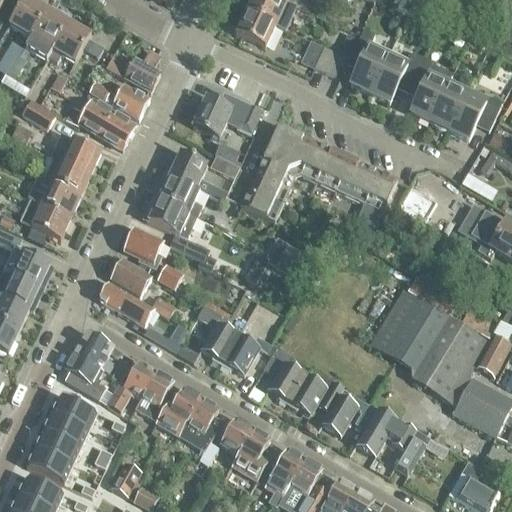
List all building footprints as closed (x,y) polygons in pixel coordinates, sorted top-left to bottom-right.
[(252,0),(246,15),(275,29),(286,6),(273,0),(252,0)] [(9,29),(30,42),(47,15),(25,2),(9,29)] [(45,65),(47,62),(67,27),(47,15),(30,42),(24,52),(45,65)] [(265,51),(275,29),(246,15),(235,37),(265,51)] [(90,40),(67,27),(47,62),(56,68),(60,60),(74,68),(90,40)] [(371,98),(392,55),(370,45),(374,37),(363,32),(346,68),(356,72),(349,87),(371,98)] [(358,41),(349,37),(344,48),(353,52),(358,41)] [(484,47),(470,39),(466,48),(480,55),(484,47)] [(0,64),(12,45),(4,41),(0,47),(0,64)] [(103,51),(90,44),(84,55),(96,62),(103,51)] [(149,47),(143,44),(140,50),(145,53),(149,47)] [(314,72),(325,77),(335,57),(323,51),(314,72)] [(396,91),(408,97),(425,61),(411,54),(408,62),(392,55),(371,98),(389,106),(396,91)] [(133,64),(129,72),(111,62),(105,74),(123,84),(122,85),(149,99),(160,79),(153,75),(159,62),(148,57),(142,69),(133,64)] [(343,61),(335,57),(325,77),(334,81),(343,61)] [(26,64),(20,60),(16,58),(10,68),(20,74),(26,64)] [(425,61),(408,97),(417,100),(410,115),(432,126),(450,88),(454,80),(432,70),(434,65),(425,61)] [(20,74),(10,68),(4,78),(15,85),(20,74)] [(66,83),(57,78),(50,92),(58,97),(66,83)] [(122,92),(117,101),(108,96),(109,95),(95,87),(90,97),(112,110),(111,111),(138,125),(148,105),(122,92)] [(450,88),(432,126),(450,134),(468,96),(450,88)] [(485,104),(468,96),(450,134),(468,142),(475,128),(488,134),(501,105),(487,99),(485,104)] [(205,103),(192,131),(218,143),(226,127),(237,132),(236,134),(249,139),(250,138),(251,137),(261,115),(248,110),(223,98),(219,109),(205,103)] [(55,119),(29,104),(21,118),(47,134),(55,119)] [(122,156),(135,133),(91,107),(84,119),(73,112),(65,124),(77,131),(78,129),(122,156)] [(279,129),(264,162),(296,178),(304,162),(294,157),(302,140),(279,129)] [(487,150),(500,158),(508,145),(494,137),(487,150)] [(100,158),(71,145),(60,140),(49,162),(53,164),(89,181),(100,158)] [(332,154),(302,140),(294,157),(304,162),(296,178),(297,179),(317,188),(332,154)] [(234,169),(239,157),(220,147),(214,160),(234,169)] [(332,154),(317,188),(336,197),(344,180),(353,184),(361,167),(332,154)] [(179,157),(168,181),(196,193),(196,194),(207,199),(223,206),(225,201),(227,196),(200,184),(206,170),(179,157)] [(482,184),(491,167),(509,177),(511,172),(511,170),(489,158),(476,181),(482,184)] [(209,172),(233,183),(239,172),(215,160),(209,172)] [(296,178),(264,162),(255,182),(271,189),(267,199),(284,207),(297,179),(296,178)] [(50,190),(79,203),(89,181),(53,164),(43,186),(50,190)] [(336,197),(364,210),(365,210),(381,176),(361,167),(353,184),(344,180),(336,197)] [(399,185),(381,176),(365,210),(364,210),(358,223),(377,232),(399,185)] [(164,178),(157,193),(162,195),(158,202),(197,219),(207,199),(196,194),(196,193),(168,181),(164,178)] [(284,207),(267,199),(271,189),(255,182),(241,212),(275,227),(284,207)] [(423,196),(411,189),(402,205),(414,212),(423,196)] [(69,225),(79,203),(50,190),(45,200),(38,197),(34,207),(40,211),(69,225)] [(149,217),(145,225),(176,239),(170,251),(174,253),(201,265),(198,270),(211,276),(216,265),(207,260),(209,255),(186,244),(197,219),(158,202),(154,200),(146,216),(149,217)] [(69,225),(40,211),(29,206),(19,228),(59,247),(69,225)] [(511,263),(511,231),(486,216),(472,240),(493,253),(486,265),(504,276),(511,264),(511,263)] [(2,219),(0,224),(0,229),(10,234),(14,225),(2,219)] [(160,261),(157,260),(163,246),(135,233),(125,256),(139,262),(137,267),(154,275),(160,261)] [(49,279),(45,277),(49,269),(16,254),(21,244),(0,234),(0,248),(13,254),(3,276),(38,293),(38,292),(42,294),(49,279)] [(318,266),(289,249),(276,272),(305,289),(318,266)] [(259,258),(245,282),(254,288),(269,264),(259,258)] [(110,285),(111,286),(139,302),(151,282),(122,265),(110,285)] [(429,284),(435,274),(422,267),(416,277),(429,284)] [(486,267),(482,273),(488,277),(493,271),(486,267)] [(157,284),(174,294),(182,280),(165,270),(157,284)] [(39,302),(35,300),(38,293),(3,276),(0,282),(0,303),(27,316),(28,314),(32,316),(39,302)] [(402,296),(370,350),(415,378),(424,393),(458,411),(453,419),(496,442),(508,420),(511,421),(511,437),(508,447),(511,449),(511,402),(473,382),(472,383),(469,381),(490,347),(491,347),(494,341),(501,329),(416,280),(406,298),(402,296)] [(179,285),(174,294),(184,300),(189,292),(179,285)] [(154,314),(110,288),(101,302),(102,308),(143,332),(154,314)] [(158,302),(151,312),(169,322),(175,312),(158,302)] [(27,316),(0,303),(0,329),(17,338),(27,316)] [(259,306),(255,313),(262,316),(266,309),(259,306)] [(511,309),(510,314),(501,329),(511,335),(511,309)] [(214,366),(222,371),(239,341),(225,332),(229,326),(213,316),(204,310),(196,322),(214,332),(201,355),(212,361),(214,366)] [(147,330),(169,341),(176,328),(154,317),(147,330)] [(0,354),(8,358),(17,338),(0,329),(0,354)] [(174,357),(178,350),(147,332),(143,338),(174,357)] [(85,340),(74,359),(102,376),(102,375),(100,374),(113,352),(90,339),(85,340)] [(260,355),(270,361),(275,352),(257,341),(253,349),(239,341),(222,371),(228,375),(233,374),(245,381),(260,355)] [(491,347),(477,373),(494,382),(511,351),(508,349),(494,341),(491,347)] [(295,364),(281,355),(276,353),(268,364),(282,373),(269,395),(279,401),(280,406),(289,410),(306,380),(291,371),(295,364)] [(185,363),(192,368),(198,358),(190,354),(189,356),(185,363)] [(102,376),(74,359),(64,375),(70,378),(65,386),(98,405),(105,394),(97,389),(100,386),(97,384),(102,376)] [(120,367),(112,382),(119,386),(129,369),(124,366),(120,367)] [(139,368),(125,392),(120,389),(107,409),(120,416),(131,397),(141,403),(156,378),(139,368)] [(174,388),(156,378),(141,403),(149,408),(146,414),(148,421),(157,427),(168,408),(163,405),(174,388)] [(326,394),(329,396),(320,411),(329,417),(338,401),(343,392),(324,381),(320,388),(306,380),(289,410),(296,415),(300,413),(311,420),(326,394)] [(184,394),(173,411),(168,408),(157,427),(158,427),(157,429),(179,441),(186,429),(201,404),(184,394)] [(59,400),(51,418),(88,436),(97,417),(59,400)] [(342,442),(358,414),(359,415),(359,417),(360,418),(354,428),(365,435),(377,415),(377,414),(370,410),(369,412),(353,403),(350,408),(338,401),(329,417),(330,418),(323,431),(342,442)] [(218,414),(201,404),(186,429),(179,441),(203,456),(216,435),(209,430),(218,414)] [(426,450),(412,442),(416,436),(402,428),(401,429),(377,415),(365,435),(356,450),(376,462),(390,438),(396,442),(392,448),(405,455),(395,472),(409,480),(426,450)] [(51,418),(42,436),(80,453),(88,436),(51,418)] [(110,423),(106,433),(121,439),(125,430),(110,423)] [(220,449),(238,460),(253,434),(236,424),(220,449)] [(253,434),(238,460),(231,470),(256,486),(267,467),(259,462),(270,445),(253,434)] [(42,436),(34,453),(72,471),(80,453),(42,436)] [(443,463),(448,454),(430,444),(425,452),(443,463)] [(218,452),(210,448),(205,457),(204,456),(199,465),(208,470),(218,452)] [(98,451),(94,460),(108,466),(112,458),(98,451)] [(34,453),(26,472),(63,489),(72,471),(34,453)] [(287,455),(287,456),(272,480),(277,484),(269,500),(273,503),(269,510),(273,511),(275,511),(305,465),(287,455)] [(94,460),(90,468),(104,475),(108,466),(94,460)] [(289,490),(290,490),(290,491),(306,500),(299,511),(310,511),(321,495),(313,491),(320,480),(319,479),(322,475),(305,465),(289,490)] [(110,493),(126,502),(140,477),(124,468),(110,493)] [(450,501),(456,504),(468,511),(493,511),(500,501),(477,487),(483,477),(469,469),(450,501)] [(25,482),(17,500),(41,511),(57,511),(63,499),(25,482)] [(324,511),(346,511),(356,495),(339,485),(330,501),(324,510),(326,511),(324,511)] [(81,486),(77,496),(91,502),(95,493),(81,486)] [(134,507),(143,511),(153,511),(160,501),(142,492),(134,507)] [(377,511),(371,509),(373,505),(356,495),(346,511),(377,511)] [(41,511),(17,500),(11,511),(41,511)]
